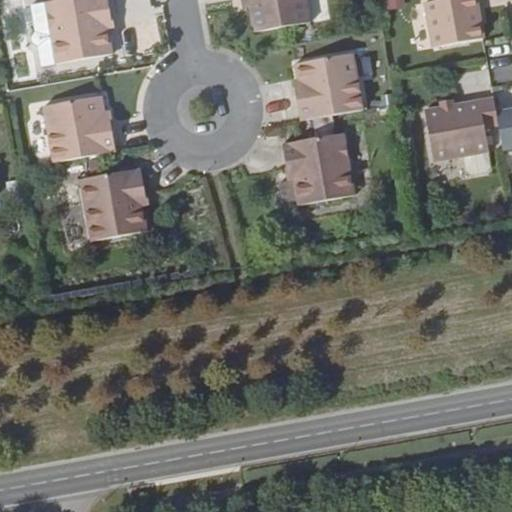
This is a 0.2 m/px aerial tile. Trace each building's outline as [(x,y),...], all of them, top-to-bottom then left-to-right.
[(111,20),(107,0),(68,0),(45,4),(56,65),(113,56),(108,27),(104,27),(103,22),(111,20)] [(248,5),(254,33),(310,23),(306,0),(251,0),(253,4),(248,5)] [(404,0),(386,0),(389,10),(406,6),(404,0)] [(476,0),(447,0),(424,4),(433,49),(484,40),(481,25),(478,26),(475,11),(479,10),(476,0)] [(296,95),(301,122),(363,110),(353,55),(295,66),(298,83),(300,82),(303,93),(296,95)] [(511,94),(501,95),(502,109),(511,108),(511,94)] [(103,116),(105,115),(103,98),(44,108),(54,164),(116,152),(111,126),(105,127),(103,116)] [(498,126),(493,100),(424,112),(433,163),(488,153),(484,129),(498,126)] [(293,177),(298,206),(355,196),(344,134),(283,145),(288,172),(296,171),(297,176),(293,177)] [(146,197),(141,170),(80,181),(91,242),(148,232),(143,204),(138,204),(137,199),(146,197)]
